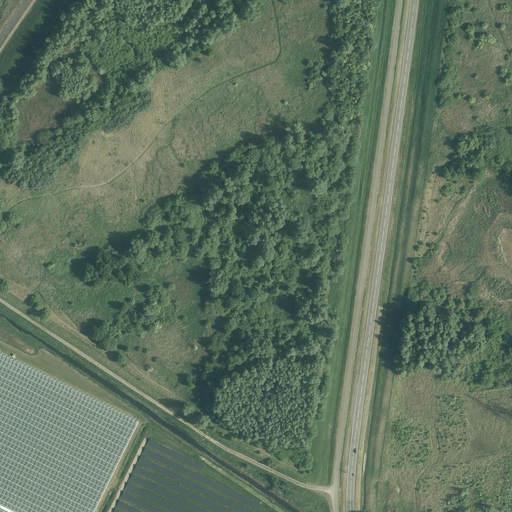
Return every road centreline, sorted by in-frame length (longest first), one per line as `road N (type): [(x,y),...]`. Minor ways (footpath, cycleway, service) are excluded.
road 1 (trunk): [(350,511),(414,0)]
road 2 (unclassified): [(334,489),(399,0)]
road 3 (track): [(317,488),(218,444),(0,299)]
